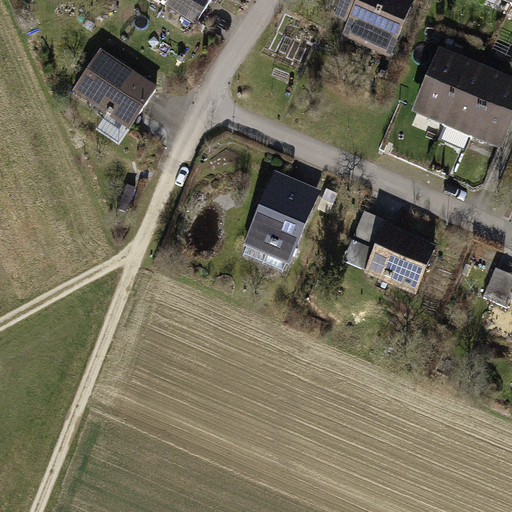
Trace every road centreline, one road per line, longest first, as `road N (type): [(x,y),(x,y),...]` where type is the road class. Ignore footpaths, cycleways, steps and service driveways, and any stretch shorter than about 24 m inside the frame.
road 1 (residential): [(511,235),(203,104)]
road 2 (track): [(114,316),(36,511)]
road 3 (track): [(114,316),(180,153)]
road 4 (track): [(139,245),(0,325)]
road 5 (residential): [(203,104),(273,0)]
